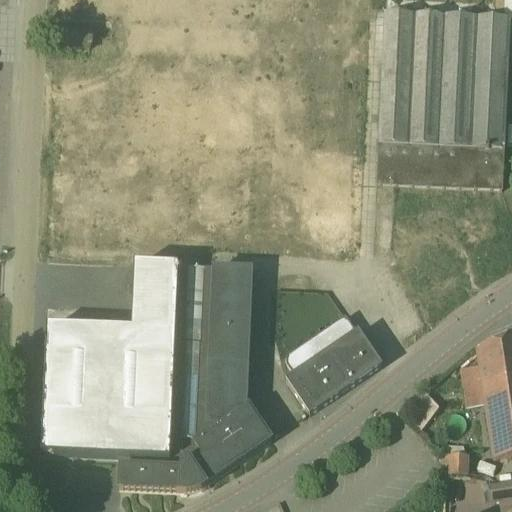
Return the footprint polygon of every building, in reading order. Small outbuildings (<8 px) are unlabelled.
[(249,253),(359,256),(364,81),(288,79),(290,0),(258,0),(258,27),(188,25),(186,80),(52,76),(49,171),(184,174),(184,183),(192,183),(191,204),(184,204),(182,251),(237,253),(238,230),(249,230),(249,253)] [(511,0),(386,0),(387,0),(381,148),(380,160),(379,189),(503,194),(504,154),(505,154),(511,6),(511,0)] [(91,54),(92,35),(63,32),(62,52),(91,54)] [(89,188),(59,187),(57,238),(87,239),(89,188)] [(180,499),(189,499),(196,498),(201,496),(209,491),(208,489),(272,446),(247,409),(246,408),(253,274),(180,271),(179,271),(179,269),(135,267),(132,334),(47,330),(41,459),(120,463),(119,495),(121,495),(180,497),(180,499)] [(511,330),(496,337),(492,339),(494,345),(494,347),(478,353),(494,461),(493,461),(494,463),(511,460),(511,330)] [(309,421),(383,371),(359,335),(285,384),(309,421)] [(430,401),(412,422),(422,431),(440,410),(430,401)] [(468,460),(444,459),(443,478),(467,479),(468,460)] [(511,502),(511,485),(487,486),(488,503),(511,502)]
